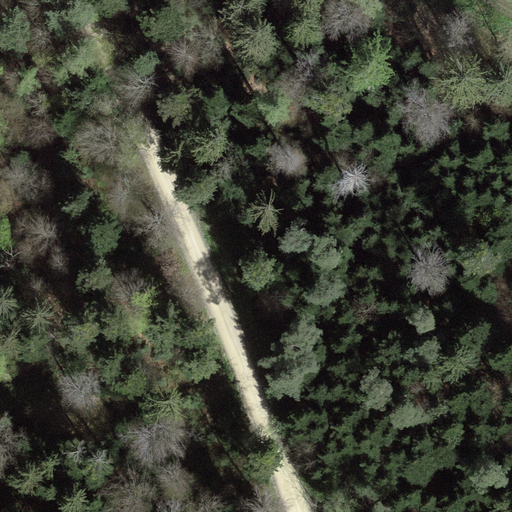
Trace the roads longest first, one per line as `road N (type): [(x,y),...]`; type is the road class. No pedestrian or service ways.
road 1 (unclassified): [(298,511),(141,126),(73,0)]
road 2 (track): [(0,414),(251,397)]
